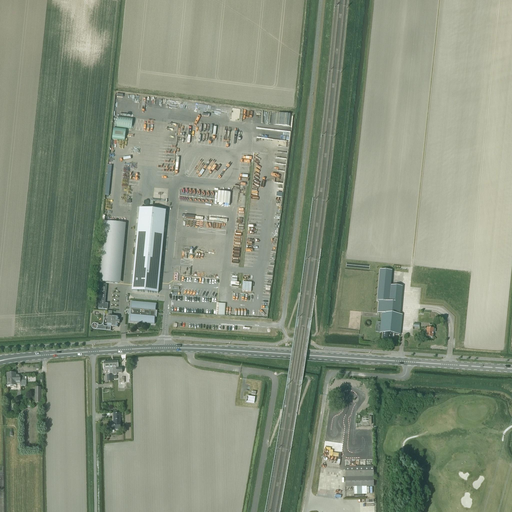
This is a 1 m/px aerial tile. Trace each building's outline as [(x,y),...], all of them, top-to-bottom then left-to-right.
[(118,117),(116,128),(131,129),(133,118),(118,117)] [(113,129),(112,139),(124,141),(126,130),(113,129)] [(139,209),(132,291),(158,294),(166,211),(139,209)] [(104,227),(99,282),(117,284),(122,229),(123,224),(104,222),(104,227)] [(380,270),(377,301),(379,301),(378,313),(382,314),(382,313),(399,315),(402,287),(390,286),(392,271),(380,270)] [(100,285),(98,309),(107,310),(108,304),(105,304),(107,285),(100,285)] [(131,302),(129,322),(154,324),(156,304),(131,302)] [(380,330),(380,333),(383,333),(382,342),(391,343),(391,340),(392,334),(400,335),(402,315),(399,315),(382,313),(382,314),(381,324),(380,330)] [(108,317),(107,327),(118,328),(118,324),(119,324),(119,321),(118,321),(118,318),(108,317)] [(426,337),(433,338),(433,333),(435,333),(435,330),(433,330),(433,329),(431,329),(432,326),(429,326),(428,329),(427,329),(426,337)] [(112,362),(103,363),(104,371),(109,370),(109,374),(112,374),(112,362)] [(117,362),(112,362),(112,374),(113,375),(117,375),(116,374),(122,373),(121,368),(118,368),(117,362)] [(15,373),(7,374),(7,386),(10,386),(13,386),(16,386),(16,384),(20,384),(20,385),(21,386),(25,386),(26,385),(26,381),(24,381),(20,381),(20,376),(15,376),(15,375),(15,373)] [(113,423),(110,423),(110,430),(120,430),(120,414),(113,414),(113,423)] [(374,467),(345,467),(345,487),(354,487),(364,487),(374,487),(374,467)] [(364,487),(354,487),(354,497),(364,497),(364,494),(364,487)]
